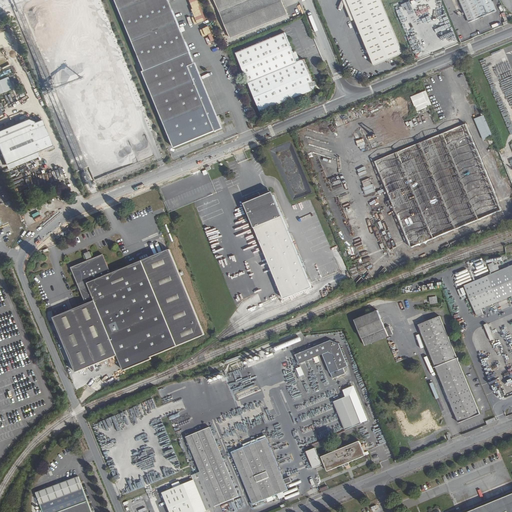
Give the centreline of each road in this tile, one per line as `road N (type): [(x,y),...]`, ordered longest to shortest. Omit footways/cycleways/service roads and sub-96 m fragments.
road 1 (residential): [(120,511),(22,258),(62,217),(349,99)]
road 2 (unknown): [(351,161),(378,252),(387,260),(409,256),(510,206),(465,113)]
road 3 (residential): [(511,424),(297,511)]
road 4 (unknown): [(95,0),(140,113),(136,126),(123,131),(106,117),(105,105)]
road 5 (residential): [(349,99),(511,31)]
road 6 (unknown): [(458,445),(400,299)]
road 7 (unknown): [(314,504),(265,362)]
road 8 (unknown): [(351,161),(465,113)]
road 9 (unknown): [(248,175),(274,179),(284,191),(316,264)]
